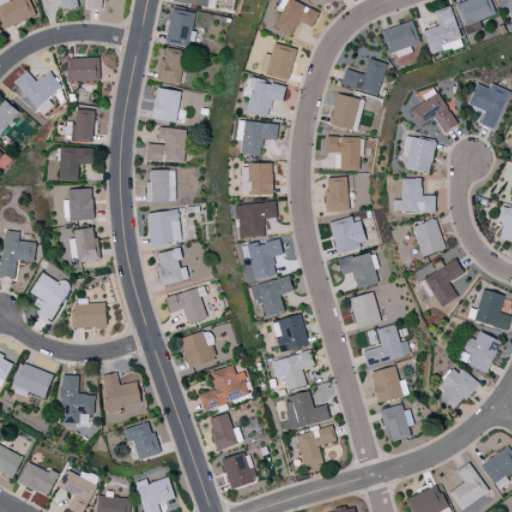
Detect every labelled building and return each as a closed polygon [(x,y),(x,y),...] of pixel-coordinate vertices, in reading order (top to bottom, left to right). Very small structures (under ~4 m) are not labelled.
[(8,0),(0,0),(0,20),(4,29),(35,15),(29,0),(10,0),(9,1),(8,0)] [(60,0),(61,9),(77,7),(75,0),(60,0)] [(86,0),(87,8),(102,8),(101,0),(86,0)] [(273,27),(291,36),(299,21),(311,28),(318,14),(293,0),(280,0),(277,7),(282,10),(273,27)] [(464,26),(495,13),(489,0),(466,0),(455,5),(464,26)] [(511,0),(496,0),(500,9),(508,6),(510,14),(511,13),(511,0)] [(430,55),(462,45),(450,7),(434,12),(439,26),(423,31),(430,55)] [(189,47),(194,12),(171,9),(166,44),(189,47)] [(381,32),(390,58),(411,50),(410,46),(419,43),(411,21),(381,32)] [(270,55),(264,54),(259,73),(288,80),(296,49),(273,43),(270,55)] [(185,51),(166,48),(164,58),(160,58),(156,80),(178,84),(185,51)] [(66,59),(67,82),(99,81),(98,57),(66,59)] [(377,96),(386,64),(368,58),(363,74),(346,69),(342,85),(377,96)] [(35,82),(27,72),(13,82),(20,91),(19,92),(38,117),(52,105),(47,98),(62,87),(49,71),(35,82)] [(267,117),(271,100),(282,102),(285,86),(247,78),(244,96),(249,97),(246,112),(267,117)] [(476,84),(467,105),(484,111),(479,124),(494,130),(509,92),(490,84),(488,89),(476,84)] [(180,91),(156,88),(151,119),(175,123),(180,91)] [(409,111),(419,127),(434,117),(443,132),(457,124),(434,88),(422,95),(425,100),(409,111)] [(330,125),(353,129),(358,98),(335,94),(330,125)] [(0,135),(18,112),(2,99),(0,100),(0,135)] [(236,140),(242,140),(241,154),(260,155),(261,139),(277,140),(277,124),(238,121),(236,140)] [(183,163),(185,129),(158,128),(157,139),(164,139),(164,145),(146,144),(145,161),(183,163)] [(358,171),(359,137),(327,136),(327,152),(340,153),(340,170),(358,171)] [(405,168),(428,173),(436,142),(406,136),(401,155),(407,157),(405,168)] [(77,181),(78,165),(93,165),(94,148),(58,147),(57,181),(77,181)] [(272,194),(272,164),(242,164),(241,194),(272,194)] [(147,170),(147,201),(173,202),(174,170),(147,170)] [(326,211),(348,211),(347,177),(325,178),(326,211)] [(421,179),(401,178),(401,200),(392,200),(392,211),(434,212),(435,195),(421,195),(421,179)] [(91,188),(67,190),(68,200),(63,200),(64,220),(93,219),(91,188)] [(264,237),(263,218),(277,218),(276,202),(236,204),(237,238),(264,237)] [(503,223),(499,239),(511,242),(511,209),(501,206),(497,221),(503,223)] [(181,241),(177,209),(147,213),(151,245),(181,241)] [(329,224),(337,253),(366,245),(358,216),(329,224)] [(411,227),(422,257),(445,249),(435,219),(411,227)] [(68,239),(71,262),(98,260),(95,227),(73,230),(74,239),(68,239)] [(0,262),(0,276),(14,278),(16,260),(34,262),(36,243),(18,241),(19,232),(3,231),(0,262)] [(250,259),(254,279),(276,275),(272,257),(282,255),(279,239),(241,246),(244,260),(250,259)] [(155,253),(161,285),(188,280),(186,267),(182,268),(178,249),(155,253)] [(377,284),(369,252),(337,261),(341,275),(351,273),(356,289),(377,284)] [(463,273),(455,259),(423,279),(441,307),(457,297),(448,282),(463,273)] [(51,320),(71,285),(61,279),(59,283),(41,273),(30,293),(44,301),(38,312),(51,320)] [(284,313),(280,295),(293,292),(289,277),(250,286),(255,305),(262,303),(265,317),(284,313)] [(165,298),(169,313),(183,309),(187,324),(206,318),(197,288),(165,298)] [(507,330),(510,316),(499,313),(503,295),(482,290),(476,314),(469,312),(467,320),(507,330)] [(357,329),(380,322),(371,292),(348,299),(357,329)] [(72,304),(72,328),(106,327),(105,303),(72,304)] [(271,322),(279,352),(308,345),(300,315),(271,322)] [(367,365),(410,355),(406,341),(399,342),(395,325),(376,329),(380,347),(363,351),(367,365)] [(179,339),(188,368),(217,360),(208,330),(179,339)] [(468,337),(457,358),(485,373),(501,342),(479,331),(474,340),(468,337)] [(271,361),(275,379),(283,377),(286,390),(305,385),(301,369),(313,366),(310,351),(271,361)] [(0,386),(2,387),(13,360),(0,354),(0,386)] [(53,375),(20,362),(12,384),(16,385),(13,392),(26,397),(28,392),(44,398),(53,375)] [(198,395),(203,410),(249,396),(242,372),(235,374),(232,365),(209,372),(215,390),(198,395)] [(477,385),(455,365),(441,381),(447,387),(438,397),(454,410),(477,385)] [(404,381),(398,382),(395,367),(371,372),(377,402),(408,396),(404,381)] [(102,376),(106,400),(103,400),(105,415),(121,412),(120,407),(140,404),(137,382),(118,385),(117,373),(102,376)] [(78,376),(61,375),(59,425),(78,426),(79,414),(94,415),(94,395),(78,394),(78,376)] [(329,419),(326,405),(313,408),(308,391),(283,397),(291,429),(329,419)] [(405,403),(380,410),(389,442),(410,437),(407,427),(411,426),(405,403)] [(235,445),(229,414),(208,418),(215,449),(235,445)] [(123,429),(126,442),(132,441),(139,460),(159,453),(149,421),(123,429)] [(301,468),(322,463),(318,445),(335,441),(331,427),(293,436),(301,468)] [(0,472),(12,479),(23,457),(0,445),(0,472)] [(495,489),(508,482),(505,476),(511,471),(511,453),(509,447),(481,463),(495,489)] [(221,460),(230,489),(256,481),(246,451),(221,460)] [(18,482),(48,496),(58,473),(50,470),(49,473),(27,462),(18,482)] [(463,483),(449,491),(459,510),(487,493),(470,464),(457,471),(463,483)] [(83,511),(99,478),(82,471),(79,476),(67,470),(58,488),(73,495),(67,508),(75,511),(83,511)] [(160,511),(158,504),(175,499),(168,477),(147,483),(146,479),(134,483),(143,511),(160,511)] [(405,499),(410,511),(436,511),(447,507),(436,485),(405,499)] [(95,511),(129,511),(130,498),(96,496),(95,511)]
